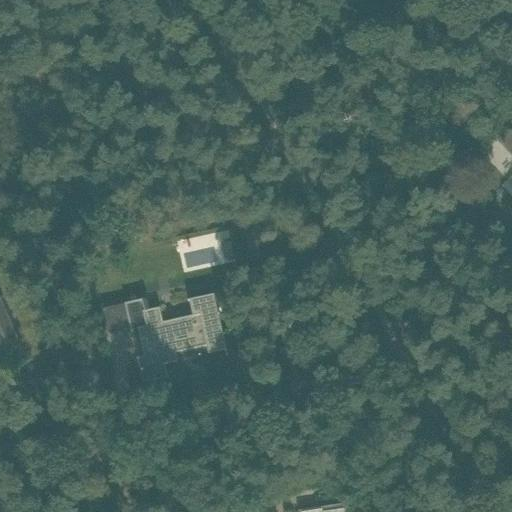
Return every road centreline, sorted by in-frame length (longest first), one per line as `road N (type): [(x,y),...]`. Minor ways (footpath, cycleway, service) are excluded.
road 1 (track): [(195,0),(493,511)]
road 2 (residential): [(3,511),(20,489),(102,472),(113,477)]
